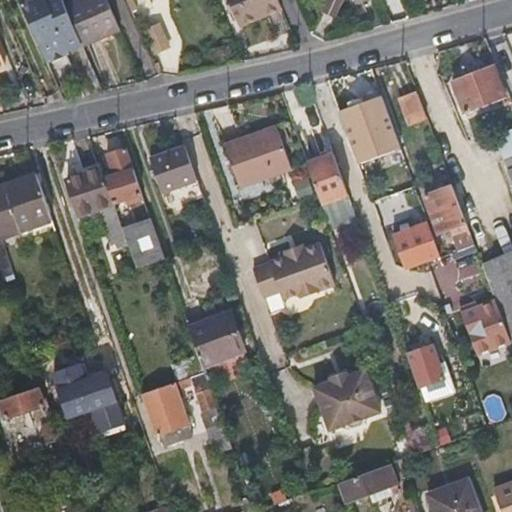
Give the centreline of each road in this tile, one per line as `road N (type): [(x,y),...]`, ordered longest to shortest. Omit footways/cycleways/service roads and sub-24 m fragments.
road 1 (residential): [(0,136),(511,5)]
road 2 (unknown): [(116,0),(141,61),(199,158),(294,417)]
